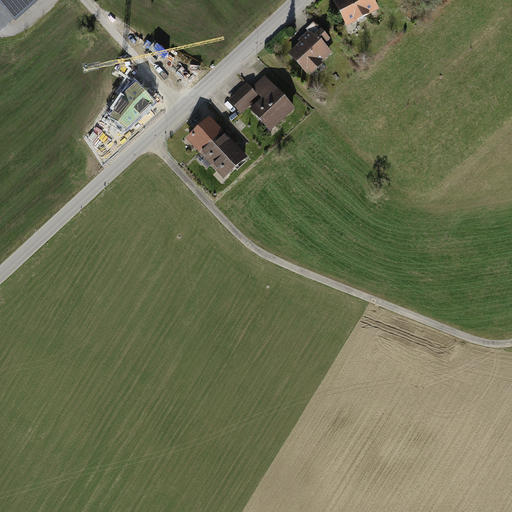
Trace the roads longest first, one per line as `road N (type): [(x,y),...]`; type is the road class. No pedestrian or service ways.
road 1 (track): [(511,341),(457,333),(269,257),(147,139)]
road 2 (tertiary): [(299,0),(0,276)]
